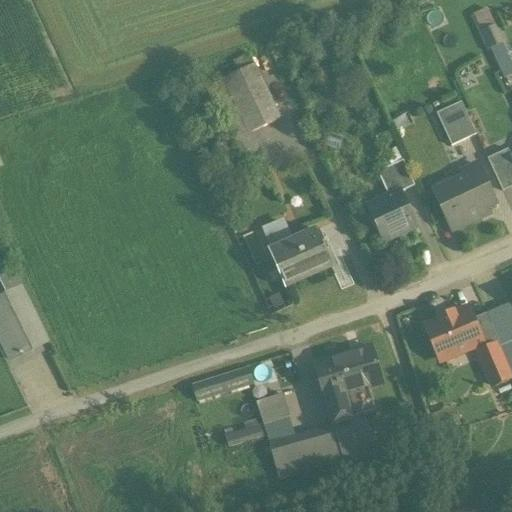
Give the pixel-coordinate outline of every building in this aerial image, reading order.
[(507,78),(511,75),(511,51),(492,7),(478,13),(507,78)] [(252,67),(203,89),(238,165),(257,156),(247,134),(276,120),(252,67)] [(460,103),(435,115),(450,148),(475,136),(460,103)] [(511,162),(506,150),(486,160),(501,192),(511,187),(511,162)] [(401,162),(376,174),(387,198),(398,193),(399,194),(413,187),(401,162)] [(475,166),(461,172),(464,178),(432,192),(451,232),(479,218),(477,213),(494,205),(475,166)] [(387,198),(367,208),(372,219),(366,222),(380,240),(381,240),(382,243),(414,228),(399,194),(398,193),(387,198)] [(313,232),(284,244),(275,222),(258,229),(268,251),(266,252),(281,288),(328,267),(313,232)] [(4,292),(0,294),(0,346),(7,361),(31,350),(4,292)] [(465,310),(452,315),(451,314),(437,320),(438,321),(425,327),(439,362),(480,345),(465,310)] [(495,346),(476,354),(490,387),(510,379),(495,346)] [(369,349),(313,365),(326,408),(355,400),(353,394),(380,386),(369,349)] [(198,385),(203,400),(247,386),(242,370),(198,385)] [(362,416),(331,425),(337,446),(368,438),(362,416)] [(335,459),(330,442),(319,445),(324,462),(335,459)]
